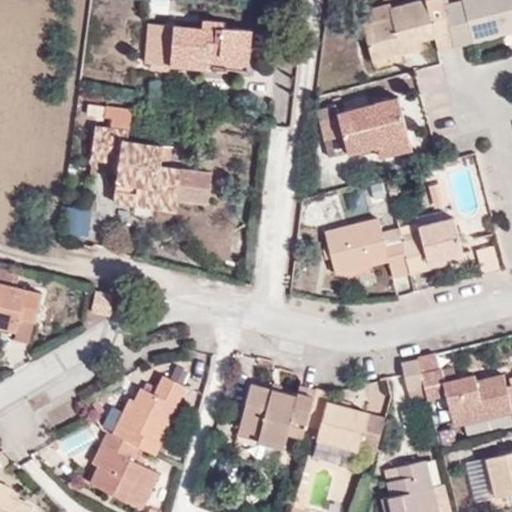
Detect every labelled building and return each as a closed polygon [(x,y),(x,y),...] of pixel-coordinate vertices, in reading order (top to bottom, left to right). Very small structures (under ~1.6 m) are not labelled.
[(421,41),(434,37),(438,50),(453,46),(444,6),(442,0),(421,0),(390,9),(392,17),(363,25),(364,28),(373,62),(405,53),(403,46),(421,41)] [(511,0),(462,0),(463,1),(444,6),(453,46),(467,43),(511,31),(511,0)] [(355,15),(359,29),(364,28),(363,25),(392,17),(390,9),(389,6),(355,15)] [(108,23),(106,37),(119,40),(121,25),(108,23)] [(223,28),(199,27),(198,35),(151,26),(145,65),(168,69),(168,75),(204,75),(206,69),(219,68),(220,61),(248,62),(250,35),(223,35),(223,28)] [(405,53),(423,49),(421,41),(403,46),(405,53)] [(219,68),(248,69),(248,62),(220,61),(219,68)] [(344,139),(348,152),(379,145),(409,138),(398,97),(338,113),(336,108),(316,114),(324,145),(344,139)] [(119,161),(114,201),(137,203),(139,186),(155,187),(154,197),(178,199),(181,169),(161,166),(164,144),(127,141),(130,111),(104,107),(103,117),(111,119),(109,128),(95,127),(93,159),(119,161)] [(382,157),(413,148),(409,138),(379,145),(382,157)] [(178,199),(208,202),(211,172),(181,169),(178,199)] [(136,206),(177,211),(178,199),(154,197),(155,187),(139,186),(137,203),(136,206)] [(90,236),(91,210),(73,209),(72,235),(90,236)] [(419,231),(421,237),(402,242),(409,274),(429,268),(428,262),(445,257),(463,252),(454,216),(418,226),(419,231)] [(389,260),(393,279),(409,274),(402,242),(385,246),(378,217),(324,230),(334,273),(389,260)] [(419,231),(401,235),(402,242),(421,237),(419,231)] [(429,268),(448,263),(445,257),(428,262),(429,268)] [(17,278),(0,273),(0,282),(15,286),(17,278)] [(15,286),(0,282),(0,326),(9,328),(17,330),(20,316),(36,321),(41,293),(15,286)] [(96,290),(91,311),(110,315),(114,294),(96,290)] [(0,331),(7,334),(9,328),(0,326),(0,331)] [(440,368),(435,354),(417,360),(420,372),(440,368)] [(195,360),(191,378),(204,381),(208,364),(195,360)] [(404,374),(412,403),(427,399),(420,372),(417,360),(402,363),(404,374)] [(443,381),(441,372),(440,368),(420,372),(427,399),(446,395),(454,425),(511,411),(511,408),(511,409),(507,391),(503,373),(475,381),(473,374),(456,379),(443,381)] [(456,379),(453,368),(441,372),(443,381),(456,379)] [(113,434),(139,446),(155,454),(171,421),(168,419),(186,387),(164,374),(154,394),(142,387),(135,401),(131,399),(113,434)] [(316,388),(301,383),(298,391),(314,395),(316,388)] [(303,438),(304,434),(306,425),(314,395),(298,391),(297,395),(250,384),(239,427),(258,434),(257,441),(284,447),(287,433),(303,438)] [(327,401),(329,392),(316,388),(314,395),(306,425),(320,429),(318,438),(359,449),(359,447),(368,412),(327,401)] [(359,447),(375,451),(384,417),(368,412),(359,447)] [(306,425),(304,434),(318,438),(320,429),(306,425)] [(70,457),(98,442),(90,427),(62,442),(70,457)] [(239,427),(236,435),(257,441),(258,434),(239,427)] [(159,472),(133,459),(139,446),(113,434),(108,432),(92,463),(100,467),(92,483),(140,507),(159,472)] [(473,449),(503,441),(500,435),(471,441),(473,449)] [(312,458),(353,470),(359,449),(318,438),(312,458)] [(511,452),(485,459),(494,495),(511,490),(511,452)] [(466,463),(476,500),(494,495),(485,459),(466,463)] [(438,511),(426,460),(420,461),(432,511),(438,511)] [(381,498),(384,511),(432,511),(420,461),(398,467),(400,479),(387,481),(390,495),(381,498)] [(13,489),(0,482),(0,511),(30,511),(32,507),(10,496),(13,489)]
